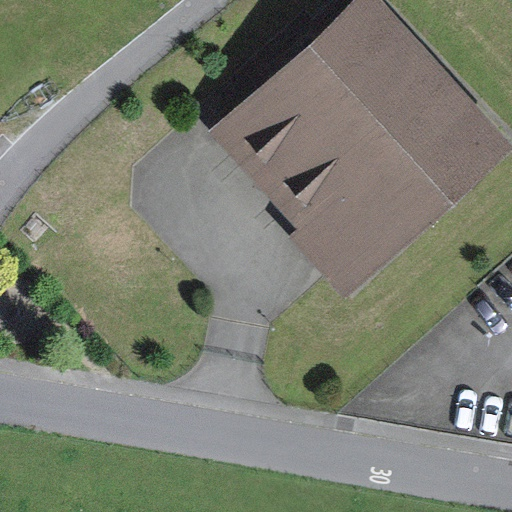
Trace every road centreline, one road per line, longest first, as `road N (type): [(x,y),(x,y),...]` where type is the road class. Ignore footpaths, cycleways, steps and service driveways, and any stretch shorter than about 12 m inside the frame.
road 1 (residential): [(511,483),(0,395)]
road 2 (residential): [(210,0),(36,149),(0,190)]
